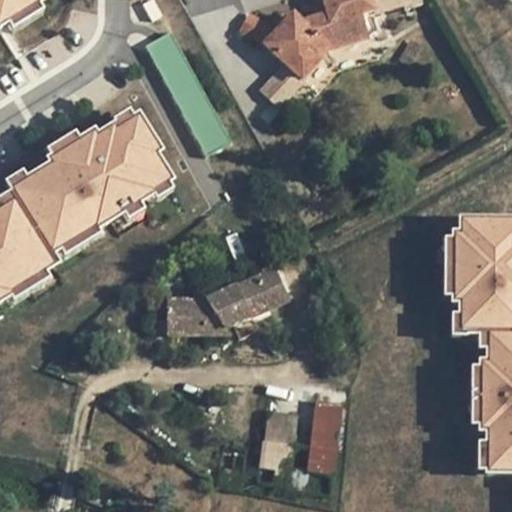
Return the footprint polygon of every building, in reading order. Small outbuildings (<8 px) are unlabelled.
[(0,0),(0,24),(39,0),(0,0)] [(267,46),(302,81),(319,64),(315,59),(324,50),(366,38),(359,17),(374,12),(369,0),(331,0),(325,2),(329,15),(309,22),(303,28),(294,20),(279,35),(267,46)] [(267,46),(279,35),(252,17),(242,34),(267,46)] [(174,31),(148,45),(208,157),(234,143),(174,31)] [(399,62),(409,68),(423,48),(413,41),(399,62)] [(258,90),(279,108),(301,81),(280,64),(258,90)] [(131,111),(115,120),(118,125),(121,129),(136,119),(131,111)] [(0,306),(14,298),(11,293),(57,265),(51,255),(97,227),(98,229),(107,223),(124,213),(154,194),(153,192),(170,181),(154,154),(159,151),(138,118),(136,119),(121,129),(118,125),(85,146),(82,141),(74,146),(57,157),(53,159),(56,164),(13,192),(18,201),(0,211),(0,306)] [(51,147),(57,157),(74,146),(68,137),(51,147)] [(7,181),(13,191),(30,181),(24,171),(7,181)] [(176,189),(170,181),(153,192),(158,200),(176,189)] [(0,199),(0,211),(16,202),(11,193),(0,199)] [(129,222),(124,213),(107,223),(112,232),(129,222)] [(511,231),(510,217),(447,220),(448,234),(441,234),(441,238),(444,297),(444,300),(451,299),(452,313),(453,330),(453,331),(470,330),(471,362),(464,362),(464,365),(467,424),(467,427),(473,427),(476,469),(511,467),(511,231)] [(103,236),(97,227),(60,250),(66,259),(103,236)] [(441,238),(430,238),(433,297),(444,297),(441,238)] [(47,271),(11,293),(16,302),(53,279),(47,271)] [(168,302),(168,336),(212,336),(212,331),(225,332),(289,304),(274,272),(206,303),(168,302)] [(460,348),(461,362),(464,362),(471,362),(470,348),(460,348)] [(464,365),(454,366),(456,425),(467,424),(464,365)] [(60,401),(72,404),(76,385),(64,382),(60,401)] [(317,405),(313,449),(338,451),(343,407),(317,405)] [(264,413),(261,469),(288,470),(290,415),(264,413)] [(476,469),(474,440),(464,441),(465,470),(476,469)] [(308,473),(334,477),(338,451),(313,449),(293,448),(290,471),(308,473)]
